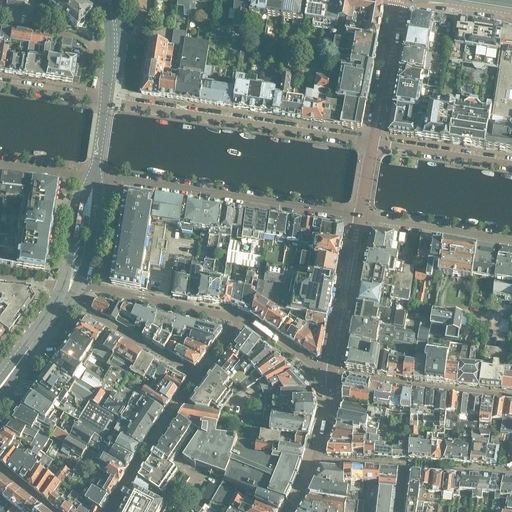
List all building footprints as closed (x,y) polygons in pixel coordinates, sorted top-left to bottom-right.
[(50,5),(49,5),(62,16),(74,0),(51,0),(49,3),(48,3),(50,5)] [(91,10),(79,0),(74,0),(62,16),(76,28),(77,27),(78,27),(79,27),(80,27),(80,28),(82,27),(83,25),(84,24),(84,23),(83,22),(82,20),(91,10)] [(177,0),(178,1),(176,13),(179,13),(179,15),(183,15),(188,15),(190,0),(177,0)] [(190,0),(189,10),(195,11),(196,0),(202,0),(204,0),(203,4),(214,6),(214,0),(190,0)] [(236,0),(237,1),(235,11),(229,10),(227,20),(230,21),(229,27),(232,27),(231,29),(237,30),(243,31),(245,31),(249,3),(249,0),(236,0)] [(252,0),(250,14),(267,16),(269,0),(252,0)] [(269,0),(267,16),(283,19),(285,0),(269,0)] [(285,0),(283,19),(297,21),(296,28),(302,28),(303,22),(306,0),(285,0)] [(309,0),(306,22),(314,23),(313,28),(323,30),(324,25),(328,0),(309,0)] [(331,0),(328,0),(324,25),(323,30),(331,31),(330,34),(336,35),(337,33),(343,2),(331,0)] [(382,9),(343,2),(337,33),(378,41),(384,12),(382,9)] [(407,32),(408,32),(431,36),(433,26),(440,27),(440,29),(445,29),(447,18),(414,13),(411,15),(410,15),(407,32)] [(206,16),(204,24),(211,25),(213,17),(206,16)] [(456,37),(455,46),(466,48),(470,22),(459,20),(458,26),(456,25),(454,37),(456,37)] [(476,49),(480,24),(470,22),(466,48),(476,49)] [(487,51),(491,25),(480,24),(476,49),(487,51)] [(501,45),(504,27),(491,25),(487,51),(497,53),(497,50),(500,51),(501,47),(501,45)] [(511,28),(504,27),(501,45),(501,47),(511,48),(511,28)] [(1,28),(0,34),(0,49),(8,51),(9,42),(10,42),(11,30),(1,28)] [(30,33),(11,30),(10,42),(19,43),(18,48),(24,50),(24,54),(27,54),(28,45),(30,33)] [(173,30),(172,45),(180,46),(184,46),(185,32),(173,30)] [(408,32),(404,52),(432,56),(440,57),(443,38),(431,36),(408,32)] [(30,33),(28,45),(34,46),(39,47),(41,35),(30,33)] [(354,52),(354,49),(376,52),(378,41),(337,33),(336,39),(348,41),(348,43),(351,44),(350,51),(354,52)] [(41,35),(39,47),(44,48),(44,47),(50,48),(52,36),(41,35)] [(63,38),(60,60),(57,80),(58,80),(61,81),(62,81),(73,83),(78,84),(81,62),(81,58),(76,57),(75,60),(69,59),(71,48),(76,48),(76,40),(63,38)] [(177,99),(177,100),(200,103),(206,68),(210,43),(185,39),(184,46),(181,63),(179,74),(178,81),(176,99),(177,99)] [(344,60),(345,59),(364,63),(374,64),(376,52),(354,49),(354,52),(350,51),(351,44),(348,43),(348,41),(336,39),(332,57),(338,58),(344,60)] [(173,45),(150,41),(146,66),(164,69),(164,67),(169,68),(173,45)] [(37,58),(34,77),(45,79),(47,67),(46,67),(47,59),(48,59),(50,48),(44,47),(44,48),(43,58),(37,58)] [(489,124),(486,147),(511,150),(511,48),(501,47),(492,106),(489,124)] [(0,49),(0,71),(4,73),(7,55),(8,51),(0,49)] [(432,56),(404,52),(401,69),(424,73),(431,66),(432,56)] [(7,55),(4,73),(23,76),(25,63),(25,62),(26,62),(27,58),(7,55)] [(25,63),(23,76),(34,77),(37,58),(27,56),(27,58),(26,62),(25,62),(25,63)] [(47,67),(45,79),(57,81),(57,80),(60,60),(48,59),(47,59),(46,67),(47,67)] [(342,68),(336,99),(336,100),(338,100),(338,99),(346,100),(366,104),(374,64),(364,63),(352,61),(345,59),(344,60),(342,68)] [(144,76),(143,81),(161,84),(162,78),(164,69),(146,66),(145,76),(144,76)] [(211,68),(206,68),(200,103),(216,105),(215,106),(233,109),(238,82),(237,81),(234,81),(232,89),(223,87),(224,85),(219,84),(218,87),(215,86),(216,82),(207,80),(208,76),(210,77),(211,68)] [(424,73),(401,69),(398,82),(424,86),(428,87),(429,81),(428,79),(429,74),(424,73)] [(285,97),(282,117),(303,120),(306,101),(294,99),(295,90),(295,87),(290,86),(292,79),(289,78),(290,72),(289,71),(285,70),(283,82),(281,95),(281,97),(285,97)] [(159,96),(159,97),(160,98),(160,97),(177,100),(177,99),(176,99),(178,81),(179,73),(171,72),(170,80),(162,78),(161,84),(160,94),(160,96),(159,96)] [(317,72),(315,89),(318,89),(318,90),(320,90),(328,91),(330,74),(317,72)] [(238,82),(233,109),(239,109),(239,110),(246,111),(250,86),(252,75),(244,74),(237,73),(235,81),(238,82)] [(250,86),(246,111),(251,112),(256,113),(256,112),(259,113),(263,88),(264,82),(257,81),(257,77),(252,76),(250,86)] [(263,88),(259,113),(260,113),(268,115),(268,114),(272,115),(275,95),(278,80),(272,80),(265,78),(264,82),(263,88)] [(161,84),(143,81),(141,95),(159,97),(159,96),(160,96),(160,94),(161,84)] [(424,86),(398,82),(393,106),(414,110),(428,112),(430,104),(421,103),(424,86)] [(306,101),(303,120),(323,123),(323,122),(325,105),(326,105),(327,101),(328,91),(320,90),(318,90),(318,89),(315,89),(314,93),(307,91),(295,90),(294,99),(306,101)] [(275,95),(272,115),(273,115),(282,117),(285,97),(281,97),(281,95),(275,95)] [(424,137),(442,140),(441,141),(450,142),(456,100),(448,98),(447,105),(431,103),(430,103),(430,104),(428,112),(427,120),(424,137)] [(486,147),(489,124),(492,106),(487,105),(487,110),(482,109),(478,104),(478,99),(470,98),(469,103),(465,106),(460,106),(461,101),(457,101),(457,100),(456,100),(450,142),(461,143),(460,146),(464,147),(466,147),(466,148),(470,149),(470,147),(472,148),(472,147),(475,148),(476,145),(486,147)] [(323,122),(323,123),(361,128),(366,104),(346,100),(344,110),(337,109),(337,103),(327,101),(326,105),(325,105),(323,122)] [(389,132),(416,136),(418,122),(412,121),(412,118),(414,110),(393,106),(389,132)] [(419,119),(416,136),(424,137),(427,120),(423,120),(423,119),(424,117),(423,116),(421,115),(419,116),(418,118),(419,119)] [(19,203),(22,181),(0,177),(0,209),(4,210),(6,200),(19,203)] [(49,234),(51,223),(52,217),(53,208),(54,203),(55,195),(57,186),(36,183),(35,183),(29,182),(22,181),(19,203),(17,216),(15,232),(12,246),(10,267),(14,268),(15,268),(16,268),(22,269),(22,270),(37,272),(43,272),(44,267),(46,256),(47,251),(46,251),(48,241),(48,240),(49,240),(49,237),(49,236),(49,235),(49,234)] [(155,198),(126,193),(125,205),(124,210),(123,216),(151,221),(155,198)] [(187,202),(155,198),(151,221),(166,224),(182,226),(185,205),(186,205),(186,202),(187,202)] [(182,226),(182,228),(181,232),(181,233),(185,233),(193,234),(193,230),(201,231),(205,205),(196,204),(187,202),(186,202),(186,205),(185,205),(182,226)] [(224,208),(205,205),(201,231),(198,248),(204,249),(207,236),(209,237),(207,249),(205,260),(215,261),(219,236),(224,208)] [(235,210),(224,208),(219,236),(231,238),(232,234),(233,229),(235,210)] [(235,210),(233,229),(239,230),(237,240),(242,241),(244,230),(246,213),(246,211),(235,210)] [(247,212),(246,211),(246,213),(244,230),(243,233),(249,233),(248,240),(259,242),(260,235),(265,236),(268,216),(267,216),(267,217),(261,216),(261,215),(252,214),(252,215),(247,214),(247,212)] [(268,216),(265,236),(263,251),(271,252),(273,242),(275,243),(276,238),(287,240),(290,218),(268,215),(267,214),(267,216),(268,216)] [(151,221),(123,216),(119,238),(167,246),(167,242),(164,241),(166,224),(151,221)] [(287,240),(286,241),(293,242),(292,245),(298,245),(298,243),(299,236),(301,220),(290,218),(287,240)] [(301,220),(299,236),(313,238),(314,230),(313,230),(314,222),(301,220)] [(313,230),(314,230),(321,232),(320,240),(341,243),(343,229),(342,228),(341,227),(342,226),(314,222),(313,230)] [(407,236),(371,231),(367,254),(385,257),(385,260),(397,262),(399,249),(406,244),(407,236)] [(299,236),(298,243),(306,244),(309,244),(310,243),(317,244),(318,239),(313,238),(299,236)] [(167,246),(119,238),(116,260),(150,266),(159,267),(162,250),(166,251),(167,246)] [(317,244),(315,253),(315,256),(317,256),(338,260),(341,243),(320,240),(318,239),(317,244)] [(421,239),(420,244),(417,261),(424,262),(423,270),(416,269),(415,281),(422,282),(420,294),(424,295),(429,262),(432,240),(421,239)] [(432,240),(429,262),(427,278),(432,278),(434,263),(440,264),(443,242),(436,241),(432,240)] [(226,264),(232,265),(259,270),(261,263),(263,247),(230,241),(226,264)] [(443,242),(440,264),(438,274),(473,280),(473,276),(478,247),(466,245),(455,243),(455,244),(443,242)] [(0,265),(10,267),(12,246),(8,245),(0,244),(0,265)] [(310,249),(305,248),(298,246),(297,246),(296,252),(302,253),(311,255),(315,256),(315,253),(312,252),(310,249)] [(327,319),(335,276),(317,273),(314,273),(308,272),(300,270),(292,269),(295,250),(276,247),(275,257),(267,255),(263,255),(260,272),(255,294),(260,298),(259,308),(254,316),(262,321),(270,310),(273,312),(276,309),(279,310),(292,312),(327,319)] [(478,247),(473,276),(495,280),(500,251),(478,247)] [(511,252),(500,251),(495,280),(495,281),(493,296),(502,297),(501,302),(506,303),(506,298),(511,298),(511,252)] [(302,253),(300,270),(308,272),(311,255),(302,253)] [(367,254),(365,269),(376,270),(386,272),(413,276),(414,265),(397,262),(385,260),(385,257),(367,254)] [(317,256),(314,272),(314,273),(317,273),(335,276),(338,260),(317,256)] [(150,266),(116,260),(112,285),(147,291),(147,289),(149,275),(148,275),(150,266)] [(176,276),(173,292),(174,293),(173,297),(183,299),(187,299),(192,263),(178,261),(176,276)] [(192,263),(187,299),(198,301),(201,280),(202,280),(203,277),(204,265),(192,263)] [(223,286),(221,305),(231,307),(234,288),(235,284),(229,283),(232,265),(226,264),(225,278),(223,286)] [(365,269),(361,287),(373,289),(373,288),(411,294),(413,276),(386,272),(376,270),(365,269)] [(243,296),(242,310),(252,314),(254,316),(259,308),(260,298),(255,294),(255,291),(251,290),(251,288),(252,288),(253,282),(257,283),(260,272),(249,270),(246,286),(245,286),(243,296)] [(234,288),(231,307),(232,307),(242,310),(243,296),(245,286),(246,286),(248,274),(241,273),(237,272),(236,279),(240,280),(239,285),(235,284),(234,288)] [(198,301),(208,303),(221,305),(223,286),(225,278),(218,277),(218,274),(213,273),(212,275),(208,275),(207,278),(203,277),(202,280),(201,280),(198,301)] [(0,328),(4,332),(14,320),(17,322),(34,299),(29,289),(23,288),(0,285),(0,328)] [(361,287),(358,304),(407,313),(411,294),(373,288),(373,289),(361,287)] [(97,301),(92,309),(106,316),(110,310),(113,303),(100,300),(97,301)] [(110,310),(106,316),(116,322),(120,315),(125,306),(113,303),(110,310)] [(358,304),(355,322),(367,324),(404,330),(407,313),(358,304)] [(120,315),(131,321),(132,319),(136,311),(136,309),(125,306),(120,315)] [(136,311),(132,319),(131,321),(135,323),(136,321),(139,322),(136,328),(142,330),(143,327),(147,328),(148,328),(149,327),(153,329),(157,314),(136,309),(136,311)] [(276,309),(273,312),(270,310),(262,321),(279,333),(287,320),(277,313),(279,310),(276,309)] [(433,311),(431,326),(447,329),(447,331),(448,331),(447,341),(458,343),(460,333),(463,315),(450,313),(450,314),(433,311)] [(296,324),(304,330),(308,324),(315,327),(319,329),(321,329),(321,330),(322,330),(325,331),(327,319),(292,312),(291,314),(296,324)] [(157,314),(153,329),(161,333),(163,334),(164,328),(168,329),(166,336),(172,338),(173,336),(174,333),(177,319),(157,314)] [(120,315),(116,322),(133,332),(134,330),(136,328),(139,322),(136,321),(135,323),(131,321),(120,315)] [(86,317),(82,324),(96,333),(100,327),(99,326),(86,317)] [(177,319),(174,333),(178,334),(178,337),(177,338),(182,340),(182,339),(183,337),(184,338),(184,336),(187,331),(193,333),(195,334),(198,324),(177,319)] [(287,320),(279,333),(287,338),(293,329),(295,325),(287,320)] [(355,322),(351,341),(369,344),(382,346),(381,354),(390,355),(390,354),(391,347),(416,351),(419,333),(404,330),(367,324),(355,322)] [(82,324),(75,333),(91,343),(94,345),(95,344),(96,345),(101,337),(96,334),(97,334),(96,333),(82,324)] [(198,324),(195,334),(216,341),(223,332),(222,330),(198,324)] [(304,330),(295,343),(300,347),(305,340),(311,344),(321,330),(321,329),(319,329),(315,336),(310,332),(312,328),(314,328),(315,327),(308,324),(304,330)] [(106,330),(100,327),(96,333),(97,334),(96,334),(101,337),(106,330)] [(147,328),(143,338),(154,344),(161,333),(153,329),(149,327),(148,328),(147,328)] [(293,329),(287,338),(295,343),(304,330),(299,327),(296,331),(293,329)] [(101,337),(96,345),(105,350),(114,335),(106,330),(101,337)] [(305,340),(300,347),(317,358),(320,357),(325,331),(322,330),(321,330),(311,344),(305,340)] [(247,332),(244,332),(228,353),(237,360),(254,338),(247,332)] [(96,345),(95,344),(94,345),(91,343),(75,333),(68,343),(91,357),(93,353),(103,359),(102,362),(107,365),(113,356),(105,350),(96,345)] [(161,333),(154,344),(165,350),(166,349),(172,338),(166,336),(163,334),(161,333)] [(216,341),(195,334),(193,333),(190,342),(209,350),(216,341)] [(123,341),(114,335),(105,350),(113,356),(123,341)] [(247,359),(261,343),(254,338),(237,360),(246,366),(248,364),(250,362),(247,359)] [(428,360),(426,381),(445,383),(448,357),(449,357),(450,349),(450,343),(428,340),(426,354),(428,354),(427,357),(427,360),(428,360)] [(155,361),(123,341),(113,356),(107,365),(111,368),(108,374),(104,380),(98,390),(105,394),(111,397),(128,408),(129,407),(134,394),(136,392),(125,386),(129,379),(140,385),(143,381),(155,361)] [(188,341),(185,349),(203,357),(209,350),(190,342),(188,341)] [(351,341),(349,355),(360,357),(361,350),(368,351),(369,344),(351,341)] [(91,357),(68,343),(61,353),(83,367),(86,363),(88,366),(86,369),(104,380),(108,374),(87,361),(91,357)] [(167,349),(166,351),(174,356),(180,348),(170,343),(167,349)] [(261,343),(247,359),(250,362),(266,347),(261,343)] [(250,362),(248,364),(252,368),(256,372),(275,355),(266,347),(250,362)] [(482,368),(480,387),(488,388),(488,387),(490,387),(490,388),(491,388),(494,363),(496,363),(498,349),(485,347),(483,364),(483,365),(482,368)] [(180,348),(174,356),(195,368),(202,359),(203,357),(185,349),(184,350),(180,348)] [(460,367),(457,385),(480,387),(482,368),(483,365),(477,364),(479,349),(471,348),(469,363),(466,363),(466,355),(461,355),(460,355),(460,359),(460,362),(459,362),(459,367),(460,367)] [(349,355),(346,369),(347,369),(377,374),(381,354),(381,351),(370,349),(368,358),(360,357),(349,355)] [(448,357),(445,383),(457,385),(460,367),(459,367),(459,362),(460,362),(460,359),(460,355),(461,355),(462,351),(450,349),(449,357),(448,357)] [(494,363),(491,388),(493,388),(502,389),(504,371),(505,367),(508,350),(498,349),(496,363),(494,363)] [(415,371),(414,380),(422,381),(426,381),(428,360),(427,360),(427,357),(424,357),(425,351),(417,351),(416,359),(415,371)] [(83,367),(61,353),(52,367),(76,383),(95,394),(98,390),(104,380),(86,369),(83,367)] [(237,360),(228,353),(222,361),(236,371),(242,364),(237,360)] [(381,354),(377,374),(386,376),(389,359),(390,355),(381,354)] [(389,359),(386,376),(395,377),(397,360),(397,357),(397,355),(390,354),(390,355),(389,359)] [(275,355),(256,372),(251,376),(237,386),(245,390),(258,382),(264,378),(285,364),(275,355)] [(397,357),(397,360),(395,377),(403,379),(405,361),(406,358),(397,357)] [(405,361),(403,379),(414,380),(415,371),(416,359),(408,358),(407,361),(405,361)] [(162,365),(155,361),(143,381),(149,385),(151,381),(152,382),(153,380),(162,365)] [(236,371),(222,361),(216,369),(227,378),(226,379),(231,382),(235,378),(233,376),(232,375),(236,371)] [(246,366),(241,371),(245,375),(252,368),(248,364),(246,366)] [(294,373),(285,364),(264,378),(257,383),(260,389),(261,388),(270,384),(294,373)] [(162,365),(153,380),(152,382),(154,383),(155,381),(156,380),(158,380),(160,380),(161,378),(162,378),(163,378),(169,369),(162,365)] [(76,383),(52,367),(38,386),(59,401),(65,393),(87,406),(90,401),(95,394),(76,383)] [(511,368),(505,367),(504,371),(502,389),(503,389),(511,389),(511,368)] [(162,378),(161,378),(163,380),(166,376),(167,377),(182,385),(186,378),(185,377),(185,378),(169,369),(163,378),(162,378)] [(202,387),(190,403),(196,408),(209,410),(220,413),(234,395),(232,394),(237,386),(231,382),(226,379),(227,378),(216,369),(202,387)] [(295,374),(294,373),(270,384),(261,388),(264,394),(265,396),(272,395),(290,392),(300,391),(311,390),(295,374)] [(182,385),(167,377),(164,383),(168,385),(168,384),(171,385),(178,390),(182,385)] [(344,382),(343,390),(364,393),(364,394),(369,395),(391,398),(393,388),(384,386),(384,387),(382,386),(371,384),(371,385),(347,380),(346,381),(345,382),(345,381),(344,382)] [(171,385),(166,391),(174,396),(178,390),(171,385)] [(38,386),(32,393),(55,410),(60,412),(78,421),(77,423),(95,435),(100,438),(113,415),(103,409),(98,406),(90,401),(87,406),(65,393),(59,401),(38,386)] [(136,392),(141,395),(165,409),(170,402),(162,398),(146,388),(144,391),(138,388),(136,392)] [(391,398),(390,406),(400,408),(401,408),(401,400),(402,400),(404,389),(393,388),(391,398)] [(400,408),(400,409),(400,413),(406,414),(406,416),(411,416),(412,391),(404,389),(402,400),(401,400),(401,408),(400,408)] [(98,390),(90,401),(98,406),(105,394),(98,390)] [(290,392),(272,395),(271,395),(271,399),(272,400),(315,400),(311,390),(300,391),(290,392)] [(343,390),(342,401),(350,402),(368,406),(369,401),(374,402),(374,406),(389,409),(389,407),(390,407),(390,406),(391,398),(369,395),(364,394),(364,393),(343,390)] [(166,391),(162,398),(170,402),(174,396),(166,391)] [(412,391),(411,416),(410,437),(418,437),(418,429),(419,415),(424,415),(426,392),(412,391)] [(436,394),(426,392),(424,415),(419,415),(418,429),(433,431),(433,427),(434,422),(436,394)] [(71,434),(70,436),(88,446),(95,435),(77,423),(78,421),(60,412),(58,417),(52,413),(55,410),(32,393),(22,407),(56,426),(57,426),(71,434)] [(129,407),(140,413),(156,423),(164,411),(147,401),(134,394),(129,407)] [(448,395),(436,394),(434,422),(440,423),(440,426),(445,427),(446,420),(447,412),(447,411),(448,395)] [(447,411),(447,412),(455,413),(454,421),(457,421),(458,418),(458,414),(460,396),(448,395),(447,411)] [(460,396),(458,413),(458,418),(460,418),(468,419),(468,415),(470,397),(460,396)] [(120,419),(130,425),(133,426),(148,435),(156,423),(140,413),(129,407),(128,408),(111,397),(103,409),(113,415),(120,419)] [(470,397),(468,415),(475,416),(474,424),(479,424),(480,424),(483,399),(470,397)] [(316,410),(315,400),(272,400),(271,399),(266,400),(265,405),(273,407),(273,409),(282,410),(281,407),(288,407),(289,405),(294,405),(294,410),(316,410)] [(495,400),(483,399),(480,424),(480,426),(491,427),(492,420),(495,400)] [(495,400),(492,420),(498,421),(497,430),(493,430),(492,435),(498,436),(498,438),(500,438),(501,435),(506,401),(495,400)] [(511,401),(506,401),(501,435),(511,436),(511,401)] [(340,413),(369,419),(373,420),(387,423),(389,412),(381,410),(367,408),(345,404),(343,403),(340,413)] [(272,416),(295,419),(313,422),(316,410),(294,410),(289,410),(282,410),(273,409),(273,407),(265,405),(263,420),(271,422),(271,421),(272,416)] [(14,417),(11,422),(13,423),(38,435),(41,431),(39,430),(41,426),(50,431),(54,431),(56,427),(56,426),(22,407),(14,417)] [(185,409),(179,418),(180,419),(202,424),(203,423),(218,426),(219,426),(221,415),(186,408),(185,409)] [(340,413),(337,424),(353,427),(353,430),(354,430),(356,430),(356,428),(360,429),(363,429),(363,432),(364,432),(364,433),(366,434),(366,436),(370,436),(369,443),(375,444),(385,444),(386,444),(386,440),(379,438),(379,437),(376,437),(377,431),(366,429),(369,419),(340,413)] [(271,421),(271,422),(270,431),(297,435),(303,436),(309,437),(313,422),(295,419),(272,416),(271,421)] [(180,419),(179,418),(171,430),(187,441),(195,430),(193,428),(180,419)] [(473,444),(471,464),(486,465),(489,447),(489,445),(490,432),(479,431),(479,424),(474,424),(446,420),(445,430),(470,433),(473,442),(473,444)] [(8,424),(4,431),(20,440),(25,433),(36,439),(31,447),(35,449),(41,452),(47,442),(48,439),(39,435),(38,435),(13,423),(11,422),(8,424)] [(201,433),(201,434),(183,459),(195,468),(196,466),(226,477),(233,459),(231,458),(234,451),(236,444),(238,439),(217,436),(218,426),(203,423),(202,424),(201,433)] [(336,429),(335,431),(353,434),(354,430),(353,430),(353,427),(337,424),(336,429)] [(123,435),(125,437),(141,446),(148,435),(133,426),(130,425),(131,426),(128,431),(118,425),(115,431),(122,436),(123,435)] [(335,431),(332,440),(352,442),(352,444),(353,444),(359,444),(364,444),(364,443),(369,443),(370,436),(366,436),(366,434),(364,433),(364,432),(363,432),(363,429),(360,429),(360,431),(356,430),(354,430),(353,434),(335,431)] [(87,447),(57,430),(52,437),(64,445),(62,449),(63,449),(61,452),(68,457),(70,453),(81,459),(87,449),(86,448),(87,447)] [(171,430),(164,441),(180,452),(187,441),(171,430)] [(0,435),(0,436),(12,444),(11,442),(12,440),(15,442),(19,444),(21,441),(20,440),(4,431),(0,435)] [(274,445),(279,446),(281,446),(305,450),(309,437),(303,436),(297,435),(297,440),(281,437),(281,435),(266,432),(261,432),(261,435),(253,434),(253,433),(251,433),(250,442),(274,445)] [(433,433),(433,436),(431,460),(442,461),(444,442),(438,441),(438,433),(433,433)] [(104,456),(109,459),(127,470),(134,458),(116,448),(115,448),(100,438),(95,435),(88,446),(104,456)] [(115,448),(116,448),(134,458),(141,446),(125,437),(123,435),(122,436),(115,448)] [(0,436),(0,446),(7,451),(12,444),(0,436)] [(418,440),(418,443),(418,448),(421,448),(419,460),(431,460),(433,436),(428,436),(427,444),(423,444),(423,440),(419,440),(418,440)] [(453,443),(451,462),(461,463),(463,443),(463,437),(459,437),(459,443),(453,443)] [(463,443),(461,463),(471,464),(473,444),(472,444),(467,444),(468,438),(463,437),(463,443)] [(157,452),(156,452),(166,460),(172,464),(180,452),(164,441),(160,447),(160,446),(156,451),(157,452)] [(5,456),(0,461),(0,462),(2,463),(2,464),(6,468),(7,467),(7,468),(19,453),(15,451),(20,445),(19,444),(15,442),(13,445),(14,446),(12,448),(10,451),(8,452),(5,456)] [(249,448),(256,449),(255,453),(267,455),(302,462),(305,450),(281,446),(280,451),(275,450),(275,451),(274,451),(274,450),(274,445),(250,442),(249,448)] [(331,442),(327,454),(335,454),(352,455),(353,451),(353,444),(352,444),(333,442),(331,442)] [(409,444),(409,459),(419,460),(421,448),(418,448),(418,443),(409,442),(409,444)] [(444,442),(442,461),(451,462),(453,443),(444,442)] [(364,451),(364,456),(374,456),(375,444),(369,443),(364,443),(364,444),(365,444),(364,451)] [(375,444),(374,456),(392,458),(392,448),(385,447),(385,444),(375,444)] [(392,448),(392,458),(409,459),(409,444),(404,444),(400,444),(399,448),(392,448)] [(0,461),(5,456),(8,452),(7,451),(0,446),(0,461)] [(489,447),(486,465),(497,466),(499,448),(489,447)] [(32,454),(38,457),(41,453),(35,449),(32,454)] [(224,481),(231,483),(259,494),(261,494),(262,494),(262,493),(282,500),(283,499),(286,501),(292,488),(298,475),(302,462),(267,455),(267,457),(234,451),(231,458),(233,459),(226,477),(224,481)] [(19,453),(7,468),(18,477),(23,470),(30,458),(33,454),(32,454),(29,452),(25,457),(19,452),(19,453)] [(139,478),(151,486),(150,487),(152,489),(159,494),(159,492),(162,494),(177,470),(170,466),(171,465),(172,464),(166,460),(156,452),(149,463),(139,478)] [(31,476),(26,483),(34,490),(46,472),(42,469),(45,465),(48,467),(53,460),(45,455),(42,460),(39,464),(31,476)] [(101,463),(108,467),(123,476),(127,470),(109,459),(105,456),(101,463)] [(23,470),(18,477),(26,483),(31,476),(39,464),(30,458),(23,470)] [(83,477),(88,467),(79,461),(74,471),(83,477)] [(53,479),(41,496),(48,502),(55,492),(61,484),(62,485),(68,476),(70,478),(69,480),(82,488),(87,482),(71,472),(62,466),(54,477),(55,478),(54,479),(53,479)] [(93,466),(90,469),(104,479),(101,483),(97,481),(93,486),(111,497),(119,483),(104,473),(98,469),(93,466)] [(106,470),(104,473),(119,483),(123,476),(108,467),(106,470)] [(344,470),(344,482),(344,487),(349,487),(351,488),(351,482),(354,481),(355,467),(344,467),(344,470)] [(355,467),(354,481),(361,481),(364,481),(365,468),(355,467)] [(320,470),(315,482),(322,483),(344,487),(344,482),(344,470),(324,468),(320,470)] [(365,468),(364,481),(379,482),(379,478),(380,469),(365,468)] [(380,469),(379,478),(397,479),(398,470),(380,469)] [(410,471),(408,485),(420,486),(422,472),(410,471)] [(46,472),(34,490),(41,496),(53,479),(54,479),(55,478),(54,477),(46,472)] [(422,472),(420,486),(420,487),(425,487),(425,492),(429,493),(429,488),(431,472),(422,472)] [(429,488),(429,493),(428,494),(442,494),(445,473),(431,472),(429,488)] [(445,473),(442,494),(454,496),(457,474),(445,473)] [(457,474),(454,496),(454,498),(459,498),(460,491),(466,492),(468,475),(457,474)] [(468,475),(466,492),(473,493),(471,509),(475,510),(477,500),(480,476),(468,475)] [(189,478),(186,476),(170,499),(174,501),(189,478)] [(480,476),(477,500),(475,510),(481,510),(482,500),(483,493),(486,494),(486,497),(489,497),(489,494),(492,477),(480,476)] [(492,477),(489,494),(489,496),(495,497),(495,501),(499,502),(500,497),(504,478),(492,477)] [(14,486),(4,478),(0,482),(0,496),(3,498),(4,498),(14,486)] [(139,478),(134,488),(146,495),(154,499),(155,496),(154,496),(153,495),(147,492),(150,487),(151,486),(139,478)] [(397,479),(379,478),(379,487),(396,489),(397,479)] [(511,478),(504,478),(500,497),(510,498),(511,497),(511,478)] [(315,482),(310,494),(312,494),(326,497),(330,498),(346,500),(347,500),(349,487),(344,487),(322,483),(315,482)] [(200,499),(209,506),(219,488),(210,483),(200,499)] [(259,494),(231,483),(227,489),(220,487),(212,502),(235,511),(239,511),(243,507),(244,507),(255,511),(256,511),(257,511),(257,510),(260,511),(279,511),(285,503),(284,502),(282,501),(262,494),(261,494),(259,494)] [(408,485),(407,500),(416,501),(415,505),(418,505),(420,487),(420,486),(408,485)] [(14,486),(4,498),(4,499),(0,504),(0,508),(4,511),(8,511),(9,511),(4,508),(8,503),(7,503),(8,502),(9,503),(11,504),(21,491),(14,486)] [(93,488),(86,499),(86,500),(89,502),(88,503),(92,505),(102,511),(109,498),(93,488)] [(159,511),(164,504),(154,499),(146,495),(134,488),(121,511),(159,511)] [(374,511),(392,511),(395,491),(377,489),(374,511)] [(63,496),(54,507),(59,511),(61,511),(67,504),(74,493),(72,491),(67,499),(63,496)] [(55,492),(48,502),(54,507),(63,496),(55,492)] [(24,493),(13,506),(13,507),(9,511),(8,511),(14,511),(17,509),(20,511),(23,511),(33,500),(24,493)] [(309,496),(304,506),(330,511),(344,511),(345,507),(353,508),(354,502),(346,500),(330,498),(326,497),(326,500),(311,497),(309,496)] [(33,500),(23,511),(38,511),(42,508),(33,500)] [(407,500),(404,511),(416,511),(418,505),(415,505),(416,501),(407,500)] [(233,511),(230,511),(212,502),(208,507),(215,511),(233,511)]
